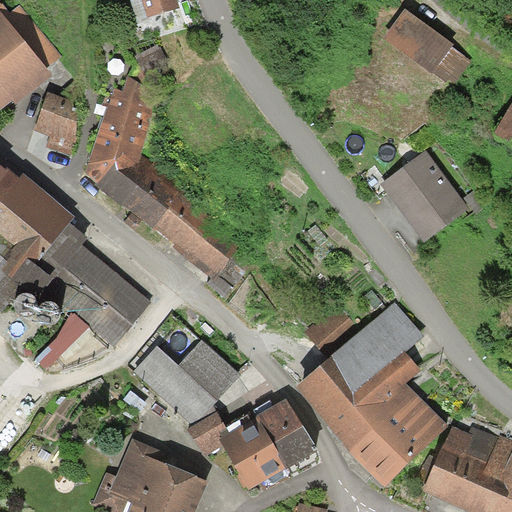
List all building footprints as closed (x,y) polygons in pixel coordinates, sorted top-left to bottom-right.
[(177,0),(134,0),(135,1),(138,0),(141,0),(147,20),(181,10),(177,0)] [(0,1),(0,113),(13,103),(16,106),(53,78),(46,68),(61,57),(21,5),(10,13),(3,3),(2,4),(0,1)] [(452,48),(454,45),(405,10),(381,42),(431,77),(434,74),(453,87),(471,61),(452,48)] [(157,93),(128,77),(123,93),(153,108),(157,93)] [(123,93),(115,89),(100,128),(88,163),(86,174),(95,185),(141,155),(154,109),(153,108),(123,93)] [(81,103),(48,93),(35,131),(50,137),(47,148),(71,156),(81,103)] [(511,103),(494,137),(511,146),(511,103)] [(425,243),(471,208),(464,200),(426,150),(381,185),(425,243)] [(187,186),(141,155),(95,185),(123,208),(125,206),(153,231),(183,191),(187,186)] [(76,219),(24,174),(19,180),(0,164),(0,255),(19,272),(28,263),(34,268),(36,266),(70,226),(76,219)] [(183,191),(153,231),(215,278),(244,240),(217,219),(223,211),(204,197),(200,203),(183,191)] [(475,191),(464,200),(471,208),(476,215),(487,206),(475,191)] [(87,239),(70,226),(36,266),(53,281),(83,246),(87,239)] [(150,303),(83,246),(53,281),(36,266),(34,268),(28,263),(19,272),(0,255),(0,315),(29,287),(60,308),(63,305),(72,312),(91,327),(115,347),(150,303)] [(351,318),(336,301),(306,328),(321,344),(351,318)] [(395,302),(297,390),(350,456),(385,490),(448,427),(406,385),(421,375),(404,354),(424,337),(395,302)] [(91,327),(72,312),(58,338),(34,362),(45,371),(91,327)] [(240,378),(202,341),(178,366),(158,347),(134,371),(193,426),(217,413),(212,407),(240,378)] [(273,409),(256,418),(257,420),(280,457),(278,458),(286,470),(287,472),(319,453),(286,401),(273,409)] [(230,435),(217,413),(193,426),(186,430),(206,456),(223,446),(220,441),(230,435)] [(230,435),(220,441),(223,446),(249,492),(256,487),(286,470),(278,458),(280,457),(257,420),(230,435)] [(435,498),(468,511),(501,438),(472,426),(469,434),(453,427),(424,493),(435,498)] [(511,511),(511,440),(502,436),(501,438),(468,511),(511,511)] [(169,455),(133,440),(117,477),(107,473),(93,505),(109,511),(196,511),(208,483),(164,465),(169,455)]
